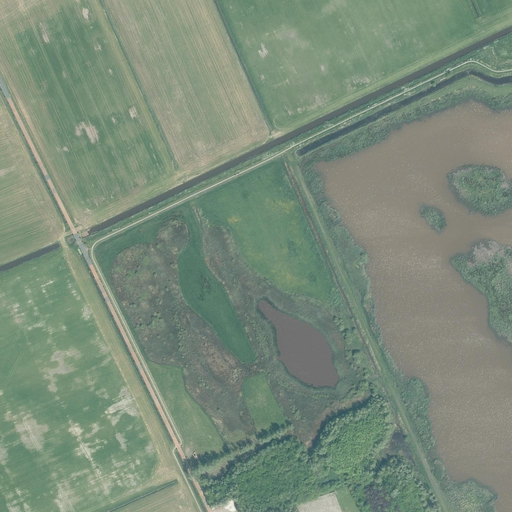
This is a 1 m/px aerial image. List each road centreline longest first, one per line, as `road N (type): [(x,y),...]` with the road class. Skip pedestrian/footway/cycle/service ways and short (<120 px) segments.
road 1 (track): [(80,244),(177,446)]
road 2 (track): [(0,82),(80,244)]
